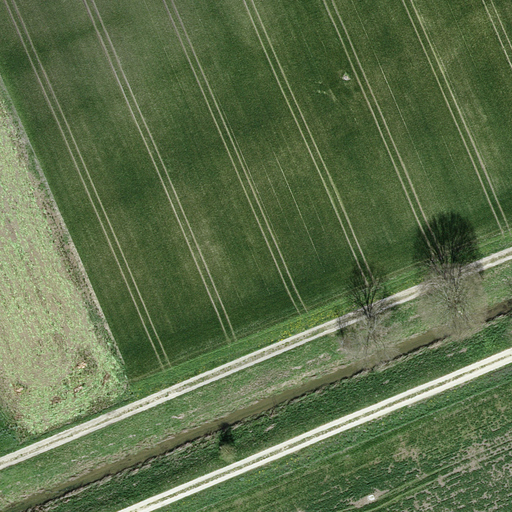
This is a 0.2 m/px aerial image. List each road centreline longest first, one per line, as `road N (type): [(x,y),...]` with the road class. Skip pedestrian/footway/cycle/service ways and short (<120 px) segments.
road 1 (track): [(0,466),(511,255)]
road 2 (track): [(511,352),(133,511)]
